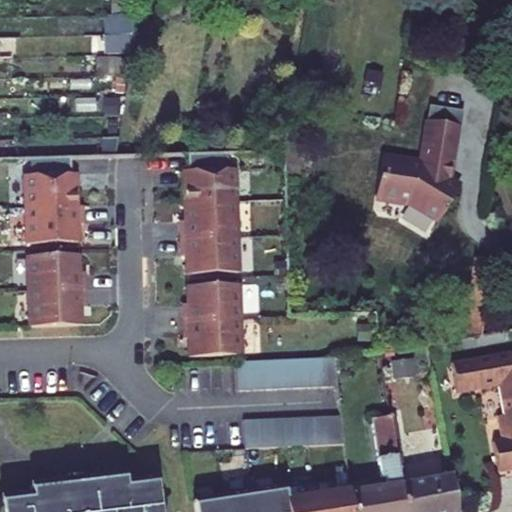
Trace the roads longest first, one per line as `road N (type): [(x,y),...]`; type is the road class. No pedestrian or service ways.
road 1 (residential): [(131,344),(135,385),(166,409),(324,403)]
road 2 (residential): [(127,164),(131,344)]
road 3 (residential): [(131,344),(0,350)]
